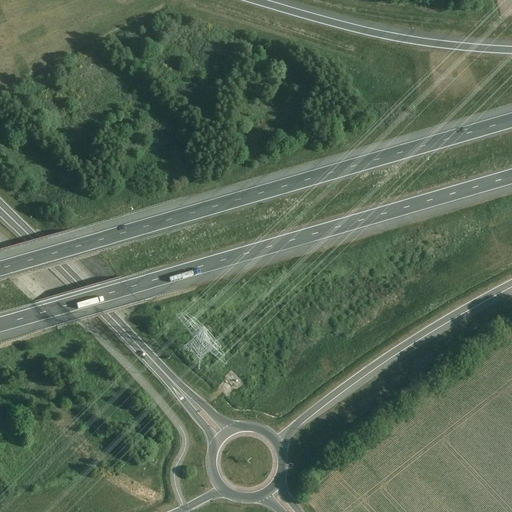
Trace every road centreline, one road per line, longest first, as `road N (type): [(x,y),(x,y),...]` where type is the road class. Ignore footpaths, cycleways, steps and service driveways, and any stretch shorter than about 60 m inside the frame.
road 1 (motorway): [(511,120),(0,269)]
road 2 (motorway): [(0,324),(511,176)]
road 3 (unclassified): [(185,509),(173,477),(185,443),(180,428),(0,237)]
road 4 (motorway): [(279,444),(384,358),(511,283)]
road 5 (motorway): [(511,51),(375,34),(251,0)]
road 6 (secondary): [(176,387),(0,209)]
